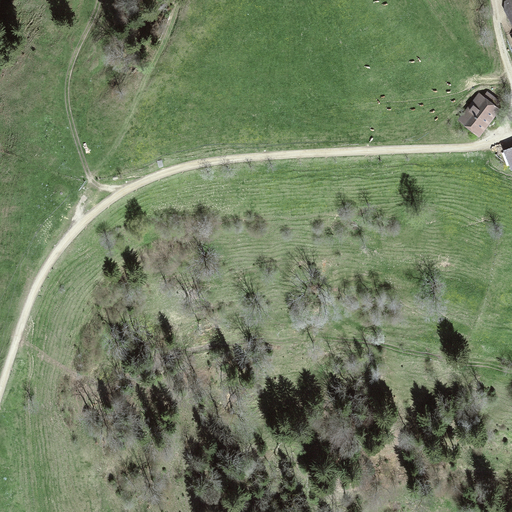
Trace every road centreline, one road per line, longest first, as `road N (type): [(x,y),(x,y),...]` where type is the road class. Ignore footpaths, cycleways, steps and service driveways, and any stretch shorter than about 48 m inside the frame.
road 1 (track): [(0,389),(43,272),(76,229),(125,189),(192,164),(478,145),(500,132),(511,109)]
road 2 (track): [(76,229),(91,179),(179,0)]
road 3 (track): [(99,0),(68,72),(67,107),(91,179),(125,189)]
